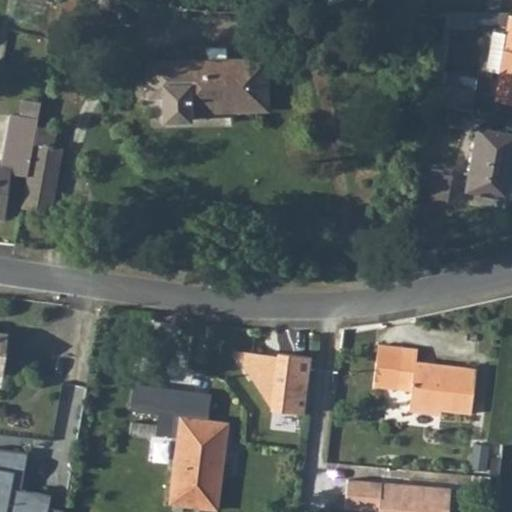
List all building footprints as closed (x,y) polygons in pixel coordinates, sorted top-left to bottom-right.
[(15,0),(13,22),(45,26),(47,4),(15,0)] [(53,0),(52,13),(73,16),(74,0),(53,0)] [(393,0),(389,12),(417,12),(421,0),(393,0)] [(492,33),(486,71),(500,74),(495,99),(511,102),(511,15),(511,16),(508,35),(492,33)] [(264,62),(150,63),(151,96),(164,96),(165,121),(190,121),(190,113),(263,113),(264,62)] [(436,81),(431,106),(471,112),(474,87),(436,81)] [(0,179),(1,176),(23,179),(32,127),(33,120),(6,116),(0,149),(0,179)] [(23,179),(18,209),(30,211),(47,214),(57,149),(49,148),(51,130),(32,127),(23,179)] [(511,134),(479,129),(470,187),(511,194),(511,185),(511,134)] [(420,172),(415,198),(447,203),(450,178),(420,172)] [(389,342),(382,387),(400,389),(396,410),(428,416),(430,410),(459,415),(467,369),(406,359),(408,345),(389,342)] [(316,414),(324,357),(292,352),(291,359),(262,355),(259,371),(284,410),(316,414)] [(147,391),(121,387),(117,409),(143,414),(147,391)] [(162,435),(148,508),(169,511),(194,511),(210,428),(189,425),(185,424),(184,420),(183,416),(184,413),(176,412),(179,410),(181,408),(182,404),(181,400),(179,397),(176,395),(173,395),(170,395),(147,391),(143,414),(140,431),(162,435)] [(193,400),(176,395),(179,397),(181,400),(182,404),(181,408),(179,410),(176,412),(184,413),(183,416),(184,420),(185,424),(189,425),(193,400)] [(27,453),(0,448),(0,511),(61,511),(62,509),(46,507),(49,492),(21,487),(27,453)] [(365,467),(363,481),(393,485),(394,472),(365,467)] [(393,485),(363,481),(359,480),(355,508),(370,511),(376,511),(457,511),(460,492),(393,485)]
